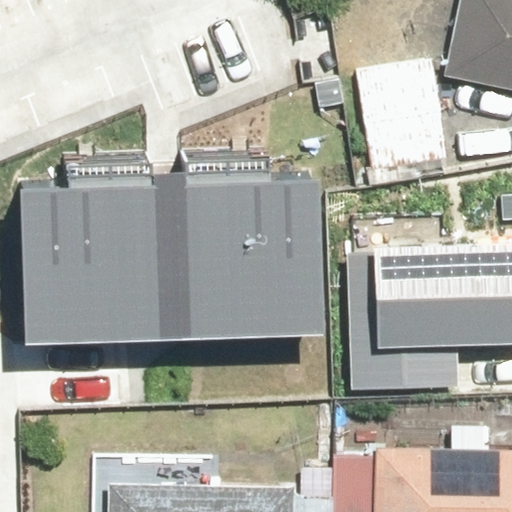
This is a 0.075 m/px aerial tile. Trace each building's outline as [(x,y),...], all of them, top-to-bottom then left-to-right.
[(158,0),(73,0),(90,39),(162,8),(158,0)] [(511,0),(449,0),(434,74),(511,89),(511,0)] [(48,239),(8,240),(12,383),(152,380),(150,239),(112,239),(111,203),(48,205),(48,239)] [(201,238),(150,239),(152,380),(305,378),(303,239),(266,239),(265,203),(201,204),(201,238)] [(511,270),(343,269),(342,371),(511,371),(511,270)] [(511,511),(511,446),(366,446),(366,457),(330,457),(330,511),(511,511)] [(285,511),(286,485),(100,479),(98,511),(285,511)]
